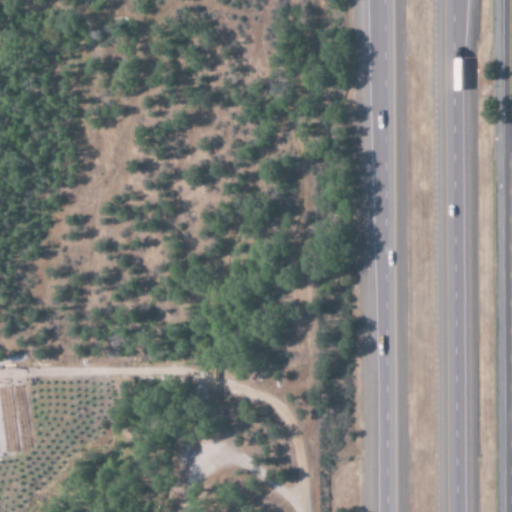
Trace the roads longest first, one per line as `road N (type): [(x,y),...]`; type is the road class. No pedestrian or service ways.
road 1 (motorway): [(472,511),(467,0)]
road 2 (motorway): [(380,0),(385,511)]
road 3 (tertiary): [(510,0),(511,511)]
